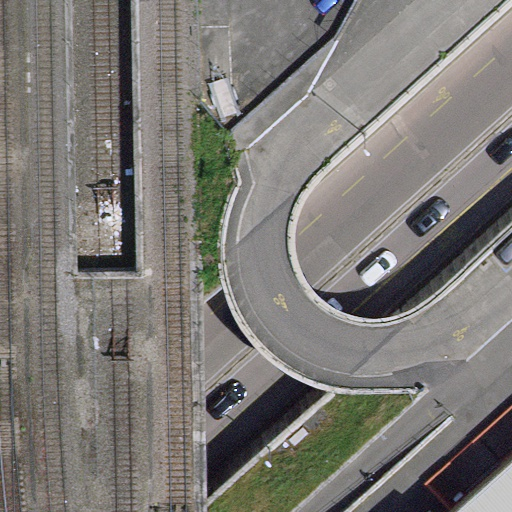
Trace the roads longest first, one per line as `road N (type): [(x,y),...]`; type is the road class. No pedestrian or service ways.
road 1 (secondary): [(511,59),(8,511)]
road 2 (secondary): [(117,511),(511,157)]
